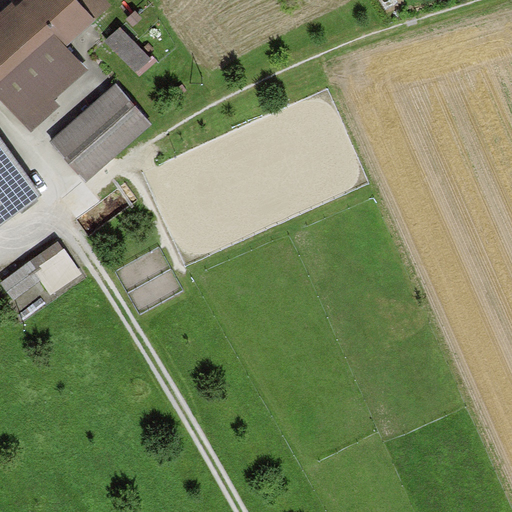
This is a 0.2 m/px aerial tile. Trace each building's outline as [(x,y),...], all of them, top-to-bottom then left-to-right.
[(25,0),(22,4),(16,9),(12,4),(0,14),(0,96),(31,132),(60,106),(54,100),(90,69),(70,47),(114,8),(106,0),(25,0)] [(154,63),(120,30),(107,43),(141,77),(154,63)] [(150,124),(116,86),(50,146),(84,183),(150,124)] [(0,138),(0,226),(42,196),(0,138)] [(83,267),(58,234),(1,278),(15,295),(41,275),(53,290),(83,267)]
